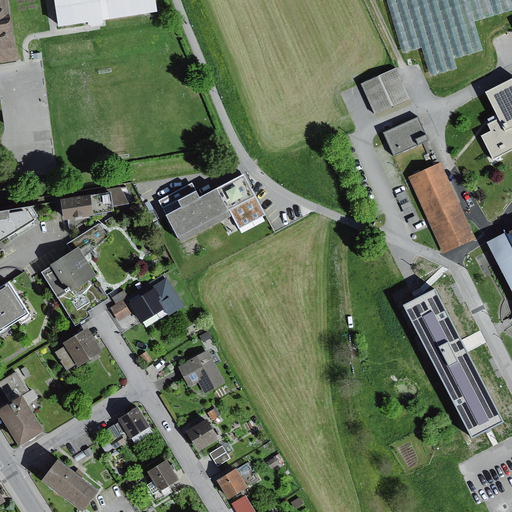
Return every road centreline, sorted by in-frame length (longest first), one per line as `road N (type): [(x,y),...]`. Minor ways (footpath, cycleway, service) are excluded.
road 1 (residential): [(177,0),(259,176),(341,219),(462,265),(511,367)]
road 2 (residential): [(9,466),(143,387),(218,511)]
